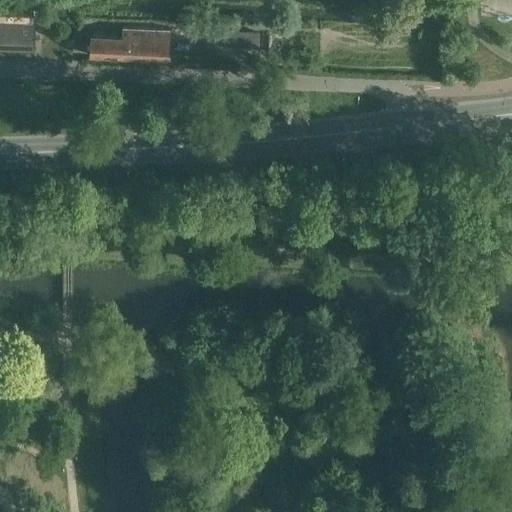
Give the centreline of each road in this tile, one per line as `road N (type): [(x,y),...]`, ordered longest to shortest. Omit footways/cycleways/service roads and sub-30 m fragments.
road 1 (tertiary): [(0,154),(219,146),(415,126)]
road 2 (residential): [(389,89),(0,69)]
